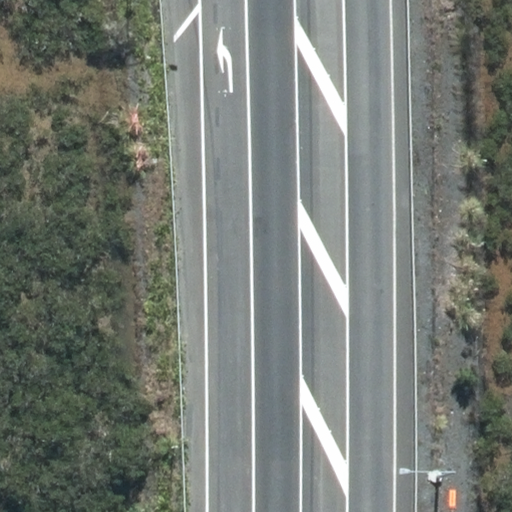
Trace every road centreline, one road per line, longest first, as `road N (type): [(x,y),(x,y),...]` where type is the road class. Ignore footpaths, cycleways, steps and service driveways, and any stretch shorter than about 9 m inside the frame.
road 1 (primary): [(258,511),(262,284),(253,0)]
road 2 (primary): [(357,0),(366,511)]
